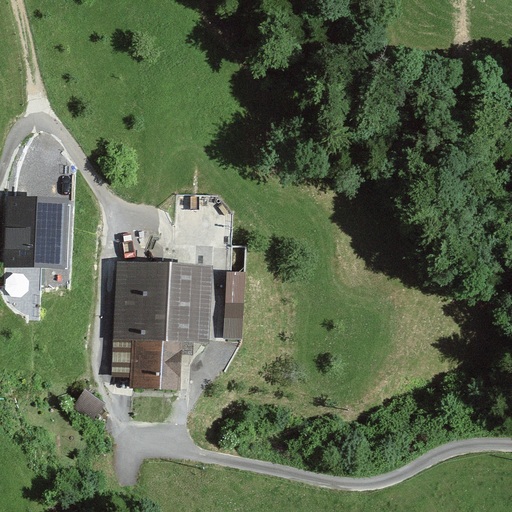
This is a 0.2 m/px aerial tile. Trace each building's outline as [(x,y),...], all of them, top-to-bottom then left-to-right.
[(66,210),(14,209),(13,262),(65,263),(66,210)] [(133,337),(194,340),(209,341),(212,265),(118,261),(115,337),(133,337)] [(245,271),(227,271),(224,338),(243,339),(245,271)] [(194,340),(133,337),(133,387),(182,388),(182,354),(194,354),(194,340)] [(86,388),(74,404),(94,418),(106,402),(86,388)]
